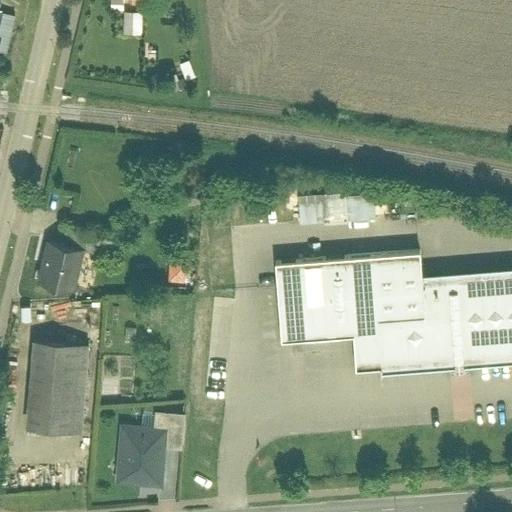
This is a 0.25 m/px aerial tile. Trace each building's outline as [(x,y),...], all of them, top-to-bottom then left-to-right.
[(141,7),(125,7),(126,30),(142,29),(141,7)] [(298,192),(300,221),(376,217),(375,189),(298,192)] [(123,233),(83,227),(80,245),(120,252),(123,233)] [(51,240),(42,281),(82,290),(91,249),(51,240)] [(511,260),(425,269),(423,243),(277,256),(284,334),(353,328),(357,364),(382,362),(382,368),(511,356),(511,260)] [(93,340),(34,337),(29,421),(89,425),(93,340)] [(120,422),(114,479),(161,483),(164,444),(183,446),(187,410),(157,407),(155,425),(120,422)]
